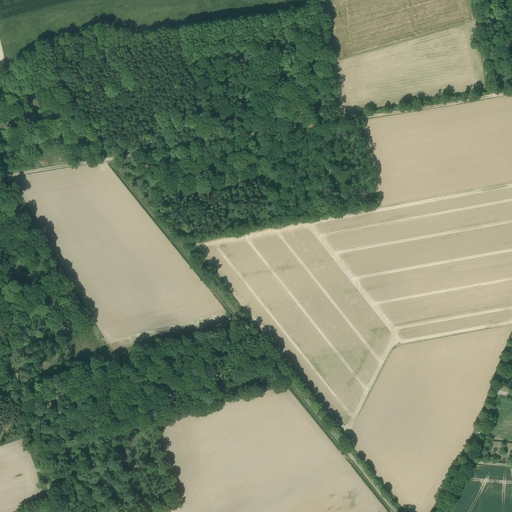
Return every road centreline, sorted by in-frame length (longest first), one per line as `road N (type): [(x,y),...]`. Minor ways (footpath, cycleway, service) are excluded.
road 1 (track): [(111,158),(396,511)]
road 2 (track): [(111,158),(511,92)]
road 3 (track): [(0,324),(56,511)]
road 4 (unclassified): [(511,348),(436,511)]
